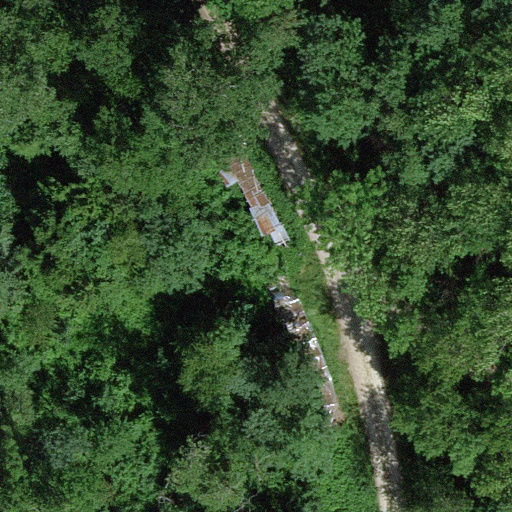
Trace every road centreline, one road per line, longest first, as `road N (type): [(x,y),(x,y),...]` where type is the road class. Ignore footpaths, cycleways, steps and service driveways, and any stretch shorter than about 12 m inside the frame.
road 1 (track): [(380,511),(338,258),(215,0)]
road 2 (track): [(338,258),(511,388)]
